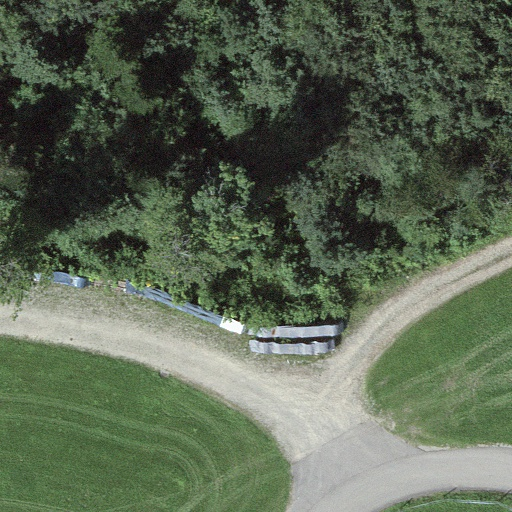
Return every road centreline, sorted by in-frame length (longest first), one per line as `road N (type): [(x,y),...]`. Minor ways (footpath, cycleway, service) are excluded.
road 1 (track): [(365,481),(286,369),(0,319)]
road 2 (track): [(286,369),(511,252)]
